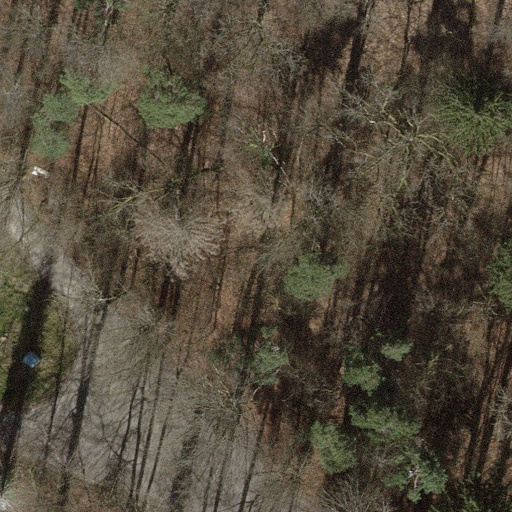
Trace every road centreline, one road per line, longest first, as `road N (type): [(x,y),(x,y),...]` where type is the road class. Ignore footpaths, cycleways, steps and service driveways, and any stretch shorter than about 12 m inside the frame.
road 1 (track): [(134,472),(90,299),(0,202)]
road 2 (residential): [(245,511),(0,429)]
